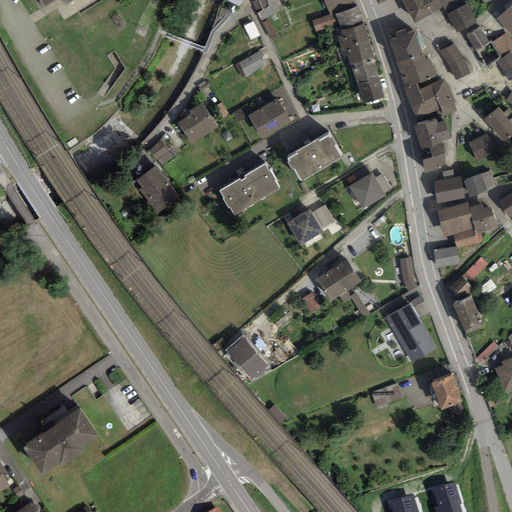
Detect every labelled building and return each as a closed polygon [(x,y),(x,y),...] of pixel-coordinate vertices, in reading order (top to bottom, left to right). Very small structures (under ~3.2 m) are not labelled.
[(254,0),(264,19),(284,9),(279,0),(254,0)] [(324,0),(329,14),(333,12),(350,6),(347,0),(324,0)] [(402,0),(413,19),(438,5),(435,0),(402,0)] [(511,1),(496,17),(511,33),(511,1)] [(466,4),(447,14),(455,30),(473,16),(466,4)] [(350,6),(333,12),(336,21),(339,28),(360,21),(355,5),(350,6)] [(333,12),(329,14),(312,20),(315,29),(336,21),(333,12)] [(371,52),(360,21),(339,28),(340,33),(337,34),(342,48),(345,46),(350,59),(371,52)] [(256,22),(247,25),(252,39),(261,36),(256,22)] [(478,27),(465,35),(474,49),(487,41),(478,27)] [(388,39),(394,58),(419,50),(412,31),(388,39)] [(511,45),(506,35),(492,43),(511,78),(511,77),(511,45)] [(452,43),(438,51),(454,78),(467,71),(452,43)] [(237,63),(243,74),(268,61),(262,50),(237,63)] [(419,50),(394,58),(402,83),(432,74),(427,58),(422,59),(419,50)] [(371,52),(350,59),(357,80),(377,74),(371,52)] [(377,74),(357,80),(363,99),(383,93),(377,74)] [(432,74),(402,83),(414,121),(434,115),(452,110),(442,77),(434,79),(432,74)] [(247,114),(259,134),(288,118),(276,98),(247,114)] [(178,122),(190,140),(216,124),(204,105),(178,122)] [(511,124),(497,107),(485,116),(503,138),(511,130),(511,124)] [(434,115),(414,121),(425,169),(443,162),(439,137),(447,135),(443,118),(435,120),(434,115)] [(285,156),(298,179),(339,155),(326,132),(285,156)] [(467,142),(475,159),(493,151),(485,134),(467,142)] [(149,148),(155,156),(167,148),(161,140),(149,148)] [(217,190),(231,214),(277,186),(263,163),(217,190)] [(133,180),(157,211),(176,196),(152,165),(133,180)] [(371,174),(349,186),(360,206),(382,194),(371,174)] [(480,175),(464,180),(469,193),(484,188),(480,175)] [(433,183),(436,199),(462,195),(459,178),(433,183)] [(511,192),(499,201),(508,215),(511,212),(511,192)] [(466,205),(437,212),(443,236),(472,229),(467,211),(466,205)] [(467,211),(472,229),(473,232),(494,227),(488,206),(467,211)] [(308,210),(287,223),(299,243),(320,231),(308,210)] [(434,252),(436,267),(458,263),(455,248),(434,252)] [(412,256),(399,258),(404,281),(409,291),(418,286),(413,278),(416,277),(412,256)] [(483,256),(468,271),(476,278),(490,263),(483,256)] [(345,259),(315,279),(328,299),(358,280),(345,259)] [(472,285),(462,274),(449,287),(460,298),(472,285)] [(358,292),(352,296),(364,315),(370,311),(358,292)] [(310,294),(300,300),(309,313),(319,306),(310,294)] [(469,296),(453,303),(464,331),(480,324),(469,296)] [(437,347),(410,302),(384,317),(411,362),(437,347)] [(248,379),(264,365),(243,341),(227,355),(248,379)] [(481,363),(502,348),(497,342),(476,357),(481,363)] [(503,366),(495,369),(502,391),(511,387),(511,358),(502,361),(503,366)] [(450,375),(431,381),(439,405),(458,398),(450,375)] [(395,385),(371,393),(376,406),(399,398),(395,385)] [(77,408),(23,445),(39,469),(56,457),(58,460),(79,445),(77,443),(93,432),(77,408)] [(416,511),(413,499),(392,506),(393,511),(416,511)] [(17,511),(36,511),(30,503),(17,511)]
